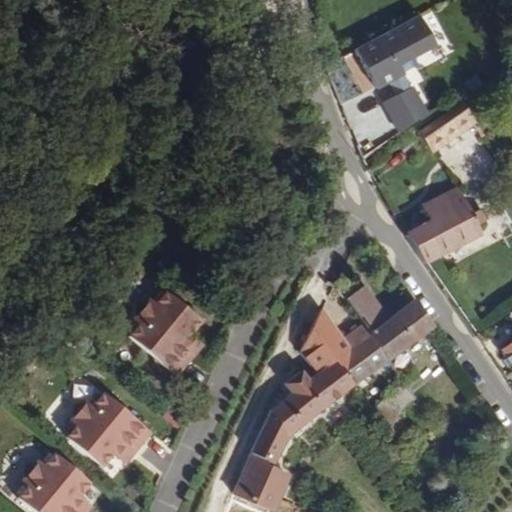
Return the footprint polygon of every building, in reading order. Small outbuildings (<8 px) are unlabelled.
[(414,11),(354,46),(375,82),(386,76),(398,96),(384,104),(398,129),(428,111),(410,82),(408,83),(403,74),(417,65),(411,55),(432,42),(414,11)] [(473,73),(460,81),(469,96),(482,88),(473,73)] [(473,119),(460,99),(415,127),(428,148),(473,119)] [(432,224),(410,236),(429,266),(446,256),(445,247),(478,229),(475,224),(488,216),(482,207),(470,215),(456,187),(422,206),(432,224)] [(346,298),(357,315),(389,358),(435,324),(416,297),(388,318),(364,285),(346,298)] [(173,372),(188,354),(176,343),(185,332),(196,319),(161,289),(150,303),(143,297),(140,302),(134,297),(127,306),(132,310),(127,316),(135,323),(127,333),(173,372)] [(293,432),(389,358),(357,315),(337,330),(320,308),(302,338),(296,349),(307,361),(289,373),(297,384),(268,407),(256,433),(235,486),(283,506),(298,470),(275,458),(288,429),(293,432)] [(198,342),(185,332),(176,343),(188,354),(198,342)] [(511,339),(502,346),(511,358),(511,339)] [(418,392),(409,377),(406,380),(373,406),(383,420),(396,409),(418,392)] [(120,431),(133,442),(149,423),(99,383),(90,393),(85,389),(78,396),(73,392),(68,398),(74,403),(68,410),(73,414),(64,426),(100,456),(109,445),(120,431)] [(410,430),(396,409),(383,420),(397,441),(410,430)] [(133,442),(120,431),(109,445),(122,456),(133,442)] [(40,511),(78,511),(69,504),(78,493),(89,480),(51,448),(40,462),(35,458),(30,465),(24,460),(18,467),(24,472),(18,479),(23,483),(16,492),(40,511)] [(83,511),(91,503),(78,493),(69,504),(78,511),(83,511)]
